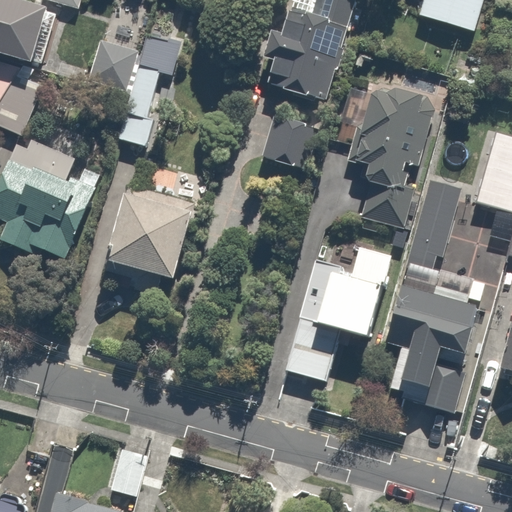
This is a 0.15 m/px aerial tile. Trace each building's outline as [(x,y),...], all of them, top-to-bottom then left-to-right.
[(65,9),(31,0),(0,0),(0,52),(50,66),(65,9)] [(332,0),(326,25),(296,16),(274,92),(336,110),(366,0),(332,0)] [(432,0),(427,22),(488,37),(496,0),(432,0)] [(149,50),(103,43),(100,60),(93,106),(130,112),(125,144),(155,148),(166,79),(186,82),(193,39),(152,32),(149,50)] [(45,86),(0,73),(0,126),(32,135),(45,86)] [(447,110),(388,95),(369,170),(378,172),(368,212),(415,224),(423,189),(418,188),(421,173),(431,175),(447,110)] [(320,129),(281,118),(270,158),(309,169),(320,129)] [(511,133),(498,130),(480,201),(511,209),(511,133)] [(111,173),(21,144),(0,206),(0,242),(80,268),(111,173)] [(220,205),(137,183),(115,269),(198,290),(220,205)] [(468,189),(431,183),(419,265),(455,271),(468,189)] [(412,251),(326,230),(289,375),(356,393),(369,342),(387,347),(412,251)] [(136,302),(91,288),(73,347),(119,360),(136,302)] [(490,313),(415,292),(399,351),(417,356),(403,407),(460,422),(490,313)] [(511,336),(501,371),(511,374),(511,336)] [(154,456),(124,449),(116,489),(146,495),(154,456)] [(134,511),(137,506),(62,486),(55,511),(134,511)] [(36,511),(40,496),(0,487),(0,511),(36,511)]
